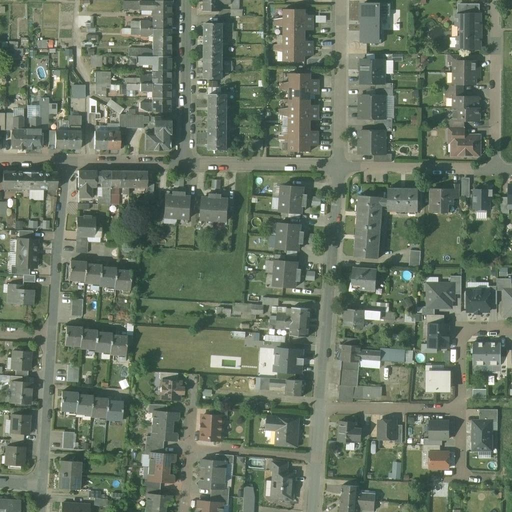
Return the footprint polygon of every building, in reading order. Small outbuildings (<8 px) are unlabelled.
[(231,0),(203,0),(204,11),(221,11),(221,4),(231,4),(231,0)] [(171,1),(140,2),(132,1),(132,9),(152,10),(152,15),(153,15),(170,15),(171,1)] [(390,16),(390,4),(360,4),(360,22),(361,22),(360,43),(381,43),(381,16),(390,16)] [(480,4),(466,4),(466,6),(459,6),(459,15),(466,15),(466,14),(479,15),(479,13),(480,13),(480,4)] [(305,10),(284,9),(284,18),(284,23),(313,23),(313,15),(305,15),(305,10)] [(479,15),(466,14),(466,15),(459,15),(456,15),(456,26),(461,26),(461,38),(457,38),(450,38),(450,48),(457,48),(466,48),(466,49),(480,49),(480,38),(478,38),(478,35),(480,35),(480,29),(478,29),(478,26),(480,26),(480,15),(479,15)] [(170,15),(153,15),(152,23),(147,21),(140,21),(140,29),(170,29),(170,15)] [(41,22),(41,30),(56,30),(56,21),(41,22)] [(223,38),(232,37),(231,22),(222,23),(223,38)] [(222,23),(204,23),(204,34),(222,34),(222,23)] [(313,23),(284,23),(284,27),(283,35),(305,36),(305,30),(313,31),(313,23)] [(170,29),(140,29),(140,34),(140,36),(147,36),(152,34),(152,42),(170,43),(170,29)] [(222,34),(204,34),(204,45),(222,45),(222,34)] [(305,36),(283,35),(283,44),(283,48),(313,49),(313,41),(305,41),(305,36)] [(22,54),(22,47),(17,48),(17,41),(8,41),(8,55),(22,54)] [(170,43),(152,42),(152,51),(147,48),(140,48),(140,56),(170,56),(170,43)] [(222,45),(204,45),(204,56),(222,56),(222,45)] [(140,48),(128,48),(128,56),(137,56),(139,56),(140,56),(140,48)] [(313,49),(283,48),(283,53),(283,62),(304,62),(304,56),(313,56),(313,49)] [(102,56),(92,56),(91,67),(102,67),(102,56)] [(170,56),(140,56),(139,56),(137,56),(137,64),(152,65),(152,69),(170,70),(170,56)] [(222,56),(204,56),(204,67),(222,67),(222,56)] [(375,60),(361,60),(361,74),(384,74),(384,61),(384,60),(375,60)] [(462,61),(454,61),(454,62),(454,73),(480,73),(480,68),(476,68),(476,61),(462,61)] [(222,67),(204,67),(204,78),(222,78),(222,67)] [(170,70),(152,69),(152,74),(146,74),(146,76),(139,76),(139,78),(139,85),(170,85),(170,70)] [(110,72),(95,72),(95,84),(110,84),(110,72)] [(480,73),(454,73),(453,84),(453,85),(462,85),(475,85),(476,78),(480,78),(480,73)] [(310,74),(289,74),(289,82),(289,87),(318,87),(319,80),(310,80),(310,74)] [(384,74),(361,74),(361,84),(375,84),(384,84),(384,74)] [(110,84),(95,84),(95,94),(105,94),(105,88),(110,88),(110,84)] [(84,98),(84,85),(71,86),(71,99),(84,98)] [(170,85),(139,85),(139,90),(139,92),(146,92),(152,89),(152,97),(170,97),(170,85)] [(318,87),(289,87),(289,91),(289,100),(310,100),(310,95),(318,95),(318,87)] [(227,95),(209,95),(208,106),(227,106),(227,95)] [(375,96),(360,96),(360,107),(384,107),(384,104),(386,102),(386,99),(384,97),(384,96),(375,96)] [(170,97),(152,97),(152,103),(139,103),(139,108),(146,111),(169,111),(170,97)] [(462,97),(453,97),(453,109),(479,109),(479,100),(477,97),(462,97)] [(123,108),(110,99),(106,105),(119,114),(123,108)] [(310,100),(289,100),(289,108),(289,113),(318,113),(318,105),(310,105),(310,100)] [(57,116),(57,104),(48,105),(48,116),(57,116)] [(227,106),(208,106),(208,117),(226,117),(227,106)] [(384,107),(360,107),(360,119),(374,119),(384,119),(384,107)] [(479,109),(453,109),(453,121),(463,121),(479,121),(479,109)] [(13,113),(5,113),(4,130),(12,130),(23,130),(23,118),(13,118),(13,113)] [(318,113),(289,113),(289,117),(289,125),(310,126),(310,120),(318,121),(318,113)] [(128,114),(125,114),(125,128),(143,128),(143,114),(134,114),(128,114)] [(162,119),(158,116),(150,116),(150,120),(153,120),(153,130),(157,130),(157,133),(169,133),(169,119),(162,119)] [(80,117),(68,117),(68,128),(75,128),(75,131),(80,131),(80,117)] [(226,117),(208,117),(208,127),(226,128),(226,117)] [(40,118),(30,118),(30,130),(27,130),(26,148),(40,148),(40,128),(41,118),(40,118)] [(310,126),(289,125),(289,134),(289,138),(318,139),(318,131),(310,131),(310,126)] [(226,128),(208,127),(208,138),(226,139),(226,128)] [(68,128),(60,128),(60,130),(54,130),(54,149),(67,149),(68,128)] [(75,128),(68,128),(67,149),(80,149),(80,131),(75,131),(75,128)] [(23,130),(12,130),(12,148),(26,148),(27,130),(23,130)] [(106,131),(94,131),(94,149),(106,149),(106,131)] [(109,131),(106,131),(106,149),(119,150),(119,131),(109,131)] [(374,131),(360,131),(360,142),(385,143),(385,137),(384,135),(384,132),(384,131),(374,131)] [(157,133),(145,133),(145,150),(161,150),(161,149),(169,149),(169,139),(166,139),(166,134),(169,134),(169,133),(157,133)] [(469,138),(463,138),(463,135),(448,135),(448,143),(455,143),(455,155),(479,156),(479,137),(469,137),(469,138)] [(226,139),(208,138),(208,149),(226,149),(226,139)] [(318,139),(289,138),(289,143),(288,152),(310,152),(310,146),(318,146),(318,139)] [(385,143),(360,142),(360,154),(374,154),(383,155),(383,154),(383,150),(385,148),(385,143)] [(383,155),(374,154),(374,162),(391,163),(392,154),(383,154),(383,155)] [(96,171),(78,171),(77,188),(79,188),(78,198),(91,198),(91,187),(96,187),(96,184),(100,184),(101,183),(101,187),(102,187),(102,198),(110,198),(110,195),(110,187),(110,171),(101,171),(101,172),(96,172),(96,171)] [(119,172),(110,171),(110,187),(114,188),(119,188),(119,172)] [(16,172),(2,172),(2,189),(16,189),(16,172)] [(29,173),(16,172),(16,189),(29,189),(29,173)] [(128,172),(119,172),(119,188),(124,188),(128,188),(128,172)] [(137,172),(128,172),(128,188),(137,188),(137,172)] [(146,172),(137,172),(137,188),(146,188),(146,184),(146,172)] [(43,173),(29,173),(29,189),(43,189),(43,173)] [(57,173),(43,173),(43,189),(56,189),(57,173)] [(303,188),(282,186),(281,199),(307,201),(307,195),(307,193),(303,192),(303,188)] [(115,195),(110,195),(110,198),(110,204),(119,205),(119,188),(114,188),(114,190),(115,190),(115,195)] [(418,189),(388,189),(388,199),(388,210),(387,212),(418,212),(418,189)] [(452,190),(432,190),(432,213),(447,213),(447,205),(452,205),(452,199),(452,190)] [(485,190),(475,190),(475,210),(489,210),(489,199),(492,199),(492,196),(485,196),(485,190)] [(178,192),(172,192),(169,192),(169,196),(165,195),(164,217),(176,218),(178,192)] [(184,192),(178,192),(176,218),(189,219),(190,197),(186,197),(186,193),(184,193),(184,192)] [(207,194),(207,198),(202,198),(201,220),(214,220),(215,194),(209,194),(207,194)] [(224,195),(221,195),(215,194),(214,220),(226,221),(228,199),(223,199),(224,195)] [(383,197),(359,196),(356,226),(380,228),(382,210),(388,210),(388,199),(383,199),(383,197)] [(508,198),(501,198),(501,214),(509,214),(509,203),(508,203),(508,198)] [(307,201),(281,199),(280,211),(301,213),(302,209),(306,209),(306,207),(307,201)] [(83,216),(83,218),(77,218),(76,235),(87,236),(100,237),(100,228),(94,227),(95,219),(91,219),(91,216),(83,216)] [(300,225),(279,223),(278,236),(304,238),(304,232),(304,230),(300,229),(300,225)] [(380,228),(356,226),(354,257),(378,259),(380,228)] [(33,231),(19,231),(18,239),(32,240),(33,231)] [(304,238),(278,236),(277,249),(298,250),(299,246),(303,246),(303,244),(304,238)] [(18,239),(17,253),(36,254),(37,240),(32,240),(18,239)] [(87,242),(76,241),(75,253),(87,254),(87,242)] [(421,251),(410,251),(409,267),(420,268),(421,251)] [(36,254),(17,253),(17,267),(29,268),(35,268),(36,254)] [(86,262),(71,261),(69,280),(85,281),(86,264),(86,262)] [(297,262),(276,261),(275,273),(301,275),(301,269),(301,267),(297,267),(297,262)] [(101,265),(86,264),(85,281),(85,283),(100,284),(101,267),(101,265)] [(29,268),(17,267),(11,266),(10,274),(23,275),(28,275),(29,268)] [(115,268),(101,267),(100,284),(100,287),(114,287),(115,270),(115,268)] [(376,270),(353,269),(352,283),(351,283),(349,291),(360,292),(360,289),(375,291),(375,281),(376,281),(376,270)] [(130,271),(115,270),(114,287),(114,289),(129,290),(130,271)] [(301,275),(275,273),(274,286),(295,288),(296,283),(300,284),(300,281),(300,282),(301,275)] [(511,279),(497,279),(497,291),(505,291),(505,290),(511,290),(511,279)] [(24,285),(8,283),(7,303),(33,305),(34,291),(23,290),(24,285)] [(454,284),(428,284),(428,307),(451,307),(451,300),(454,300),(454,284)] [(491,285),(467,285),(467,313),(491,313),(491,285)] [(408,296),(401,301),(406,308),(413,304),(408,296)] [(273,298),(269,298),(268,298),(263,298),(263,297),(263,298),(262,304),(262,305),(264,305),(279,306),(279,299),(274,298),(273,298)] [(82,300),(71,299),(70,316),(82,316),(82,300)] [(389,305),(364,303),(364,310),(381,312),(388,312),(389,305)] [(252,305),(233,304),(233,314),(241,315),(241,311),(251,312),(252,305)] [(262,306),(252,305),(251,312),(251,314),(255,315),(263,315),(264,305),(262,305),(262,306)] [(310,309),(292,308),(291,316),(286,315),(286,313),(277,313),(277,317),(276,321),(309,323),(310,309)] [(364,310),(346,309),(344,327),(362,329),(363,318),(366,318),(380,319),(381,312),(364,310)] [(388,312),(381,312),(380,319),(395,321),(396,313),(388,312)] [(444,315),(426,315),(426,325),(429,325),(429,324),(444,325),(444,315)] [(309,323),(276,321),(276,326),(276,328),(285,329),(285,327),(290,327),(290,335),(308,337),(309,323)] [(444,325),(429,324),(429,325),(429,332),(429,340),(429,344),(436,345),(436,348),(447,348),(448,341),(449,341),(449,332),(448,332),(448,325),(444,325)] [(81,327),(66,326),(64,346),(79,347),(81,329),(81,327)] [(96,330),(81,329),(79,347),(79,349),(94,350),(96,332),(96,330)] [(111,333),(96,332),(94,350),(94,352),(109,353),(111,335),(111,333)] [(126,336),(111,335),(109,353),(109,355),(124,356),(126,336)] [(361,339),(344,338),(343,345),(360,346),(361,339)] [(487,343),(473,343),(473,365),(487,365),(487,343)] [(501,343),(487,343),(487,365),(500,365),(501,365),(501,357),(501,343)] [(343,345),(342,361),(359,362),(359,359),(380,361),(381,352),(380,352),(360,350),(360,346),(343,345)] [(275,348),(273,371),(302,373),(304,350),(275,348)] [(405,351),(380,349),(380,352),(381,352),(380,361),(404,363),(405,351)] [(30,352),(12,351),(12,361),(14,361),(14,369),(11,369),(11,370),(15,370),(28,371),(29,371),(30,361),(29,361),(29,353),(30,353),(30,352)] [(342,361),(341,361),(342,361),(338,402),(353,403),(353,398),(371,399),(371,387),(357,386),(359,362),(342,361)] [(79,366),(68,365),(67,382),(78,382),(79,366)] [(177,374),(159,373),(159,378),(161,381),(177,382),(177,374)] [(432,373),(429,373),(429,381),(428,380),(428,390),(447,390),(447,381),(449,381),(449,373),(432,373)] [(270,379),(256,378),(255,389),(269,390),(270,387),(270,379)] [(305,381),(270,379),(270,387),(282,388),(286,386),(285,395),(304,396),(305,381)] [(177,382),(161,381),(160,399),(179,400),(179,394),(183,394),(183,388),(180,388),(180,382),(177,382)] [(21,383),(12,382),(11,383),(13,383),(12,395),(11,395),(10,402),(30,403),(32,383),(21,383)] [(488,388),(473,387),(473,397),(488,397),(488,388)] [(77,392),(61,392),(60,411),(75,412),(76,394),(77,392)] [(92,395),(76,394),(75,412),(75,414),(91,415),(92,397),(92,395)] [(108,398),(92,397),(91,415),(91,417),(107,418),(108,400),(108,398)] [(123,401),(108,400),(107,418),(107,420),(122,421),(123,401)] [(166,405),(148,405),(148,413),(153,413),(153,411),(166,412),(166,405)] [(228,409),(210,408),(209,416),(222,416),(222,418),(227,419),(228,409)] [(480,410),(480,420),(492,420),(492,422),(498,422),(498,410),(480,410)] [(166,412),(153,411),(153,413),(152,425),(171,427),(172,420),(176,421),(178,419),(178,413),(166,412)] [(29,416),(12,415),(10,434),(11,434),(24,434),(28,435),(29,416)] [(209,416),(203,415),(202,424),(201,431),(202,431),(201,439),(221,441),(222,418),(222,416),(209,416)] [(298,419),(267,417),(266,430),(277,430),(276,445),(296,446),(298,419)] [(480,420),(472,420),(472,451),(492,451),(492,422),(492,420),(480,420)] [(356,422),(340,421),(338,441),(355,443),(355,440),(361,440),(362,429),(356,429),(356,422)] [(395,421),(379,421),(379,439),(395,439),(395,425),(395,421)] [(448,422),(430,422),(430,439),(442,439),(448,439),(448,422)] [(171,427),(152,425),(151,437),(151,439),(163,440),(176,441),(176,435),(175,434),(170,433),(171,427)] [(74,433),(63,432),(62,449),(73,449),(74,433)] [(151,437),(146,437),(145,446),(163,447),(163,440),(151,439),(151,437)] [(11,447),(7,446),(5,465),(23,466),(24,447),(23,447),(11,447)] [(163,447),(145,446),(144,455),(149,455),(149,453),(162,454),(163,447)] [(440,452),(430,452),(430,453),(429,460),(429,461),(429,469),(448,469),(448,453),(440,452)] [(162,454),(149,453),(149,455),(148,467),(168,468),(168,462),(172,462),(174,461),(175,455),(162,454)] [(234,456),(216,454),(215,461),(226,462),(226,464),(233,464),(234,456)] [(102,456),(90,456),(90,463),(102,464),(102,456)] [(215,461),(201,460),(201,465),(202,467),(207,468),(206,474),(225,476),(226,464),(226,462),(215,461)] [(81,462),(60,461),(59,474),(80,476),(81,462)] [(400,478),(401,461),(391,461),(391,477),(400,478)] [(287,463),(272,462),(271,471),(274,472),(274,471),(286,472),(287,463)] [(168,468),(148,467),(147,479),(147,481),(160,482),(172,483),(173,477),(171,475),(167,475),(168,468)] [(286,472),(274,471),(274,472),(273,481),(267,481),(266,496),(275,497),(275,498),(292,499),(293,489),(292,489),(292,483),(293,483),(294,473),(286,472)] [(80,476),(59,474),(58,488),(79,489),(80,476)] [(225,476),(206,474),(206,481),(201,480),(199,482),(199,488),(211,489),(224,490),(224,487),(225,476)] [(147,479),(142,478),(142,487),(160,489),(160,482),(147,481),(147,479)] [(359,487),(342,485),(341,499),(374,502),(375,497),(375,494),(362,493),(358,495),(359,487)] [(160,489),(142,487),(141,496),(146,497),(146,494),(159,495),(160,489)] [(229,488),(224,487),(224,490),(211,489),(211,495),(229,497),(229,488)] [(253,488),(244,487),(242,511),(253,511),(255,503),(254,495),(253,488)] [(159,495),(146,494),(146,497),(145,508),(164,510),(165,503),(169,504),(171,502),(171,496),(159,495)] [(229,497),(211,495),(210,502),(223,503),(223,505),(228,505),(229,497)] [(100,498),(95,498),(94,506),(107,507),(107,499),(100,498)] [(20,511),(21,501),(0,499),(0,511),(20,511)] [(374,502),(341,499),(340,511),(357,511),(358,510),(374,511),(374,502)] [(210,502),(198,501),(198,507),(199,508),(204,509),(203,511),(222,511),(223,505),(223,503),(210,502)] [(89,511),(90,505),(62,503),(61,511),(89,511)]
